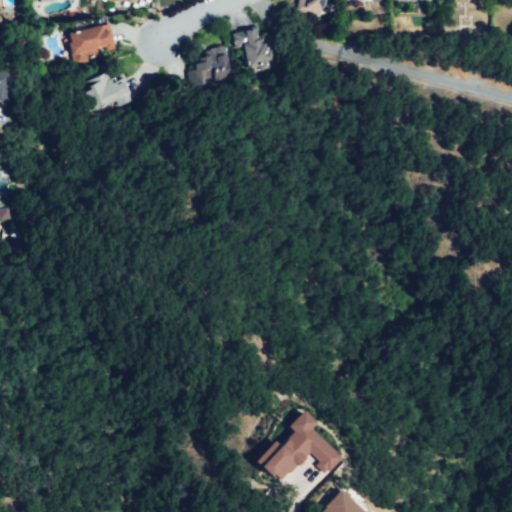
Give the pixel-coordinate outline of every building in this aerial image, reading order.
[(289,3),(289,0),(314,0),(311,12),(289,3)] [(102,24),(66,33),(73,62),(100,55),(98,48),(115,44),(111,30),(104,32),(102,24)] [(253,25),(257,41),(271,36),(277,58),(249,70),(238,31),(253,25)] [(223,42),(230,70),(213,77),(210,68),(191,76),(188,63),(209,54),(207,48),(223,42)] [(0,62),(10,58),(27,95),(0,107),(0,62)] [(130,95),(102,109),(87,81),(105,71),(113,86),(123,81),(130,95)] [(338,457),(307,428),(313,422),(299,409),(283,426),(288,431),(277,443),(272,439),(252,459),(277,482),(306,452),(316,461),(312,465),(322,474),(338,457)] [(314,511),(362,511),(337,488),(314,511)]
